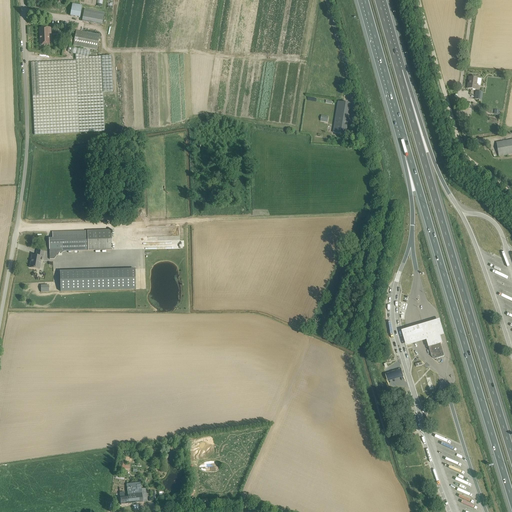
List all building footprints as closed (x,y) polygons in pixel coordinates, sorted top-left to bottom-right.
[(82,6),(72,4),(70,16),(80,18),(82,6)] [(84,9),(82,21),(103,24),(104,11),(84,9)] [(51,34),(51,28),(40,28),(40,45),(49,45),(49,34),(51,34)] [(100,35),(76,31),(73,46),(97,51),(100,35)] [(90,51),(72,47),(73,40),(68,39),(66,46),(69,47),(68,52),(71,52),(70,53),(75,54),(76,61),(31,63),(34,135),(105,132),(103,92),(113,92),(111,56),(101,57),(88,57),(90,51)] [(476,78),(475,77),(475,78),(471,77),(470,84),(469,84),(468,88),(478,90),(479,85),(481,85),(482,79),(478,78),(476,78)] [(351,104),(346,103),(338,102),(334,133),(341,134),(346,134),(351,104)] [(511,139),(497,142),(499,156),(511,154),(511,139)] [(112,230),(52,232),(53,238),(49,239),(49,252),(50,252),(50,259),(54,259),(55,258),(56,257),(60,252),(112,250),(112,230)] [(44,252),(42,252),(37,251),(36,256),(32,256),(30,268),(38,269),(40,260),(42,261),(44,252)] [(60,271),(60,277),(61,291),(61,292),(103,290),(131,290),(136,289),(135,269),(130,269),(60,271)] [(444,333),(439,318),(401,329),(406,345),(426,339),(428,346),(430,346),(441,343),(442,342),(440,335),(444,333)] [(435,359),(442,357),(444,356),(444,355),(444,354),(441,344),(441,343),(430,346),(430,347),(429,347),(431,356),(435,359)] [(401,369),(385,374),(387,381),(403,376),(401,369)] [(442,449),(445,451),(446,448),(452,450),(453,446),(455,447),(456,444),(444,439),(441,445),(443,446),(442,449)] [(146,492),(142,493),(141,484),(127,485),(128,496),(120,497),(121,505),(147,502),(146,492)]
